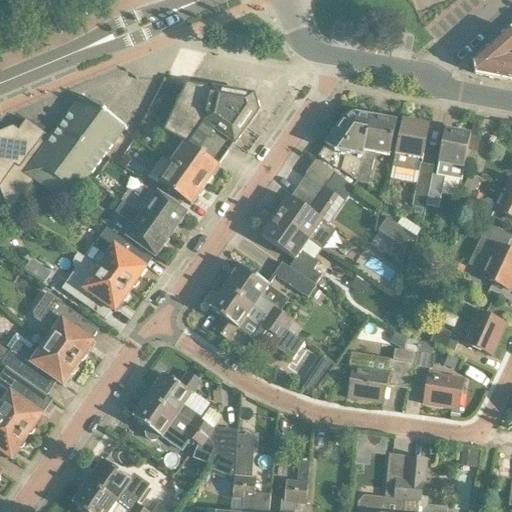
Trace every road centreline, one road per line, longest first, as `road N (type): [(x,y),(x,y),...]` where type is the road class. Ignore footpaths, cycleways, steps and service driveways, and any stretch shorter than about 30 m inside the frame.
road 1 (residential): [(511,367),(480,427),(409,433),(307,410),(209,361),(155,323)]
road 2 (residential): [(155,323),(307,110),(330,58)]
road 3 (residential): [(18,511),(155,323)]
road 4 (tertiary): [(0,84),(203,0)]
road 5 (residential): [(511,103),(445,90),(422,74),(330,58)]
